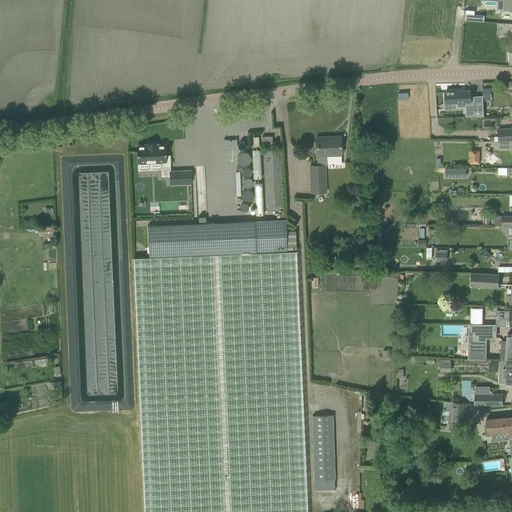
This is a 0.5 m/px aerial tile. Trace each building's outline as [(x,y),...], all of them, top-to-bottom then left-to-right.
[(511,0),(493,0),(494,0),(503,1),(502,10),(511,10),(511,0)] [(466,10),(465,20),(474,21),(474,10),(466,10)] [(498,23),(497,34),(511,34),(511,24),(506,24),(506,23),(498,23)] [(470,90),(445,92),(445,100),(446,103),(454,102),(454,103),(456,102),(457,108),(465,107),(466,116),(484,115),(483,95),(482,95),(482,96),(471,96),(470,90)] [(511,127),(504,128),(498,128),(499,142),(503,141),(511,140),(511,127)] [(317,166),(309,166),(311,193),(326,192),(325,166),(327,166),(327,163),(341,163),(340,155),(340,153),(343,153),(343,140),(340,140),(340,138),(327,139),(327,137),(316,138),(317,166)] [(136,147),(137,164),(161,163),(161,168),(169,167),(169,156),(165,156),(164,145),(155,146),(155,144),(145,145),(145,146),(136,147)] [(251,179),(263,178),(262,149),(250,149),(251,179)] [(262,150),(265,206),(283,206),(281,150),(262,150)] [(469,164),(478,164),(478,150),(468,150),(469,164)] [(190,171),(169,171),(170,184),(191,183),(190,171)] [(233,172),(232,177),(230,177),(229,190),(240,190),(241,178),(239,178),(239,173),(233,172)] [(263,181),(254,181),(253,215),(262,215),(263,181)] [(502,226),(508,226),(511,225),(511,218),(511,216),(502,216),(502,226)] [(306,511),(295,231),(285,231),(285,220),(147,226),(148,257),(133,258),(140,415),(143,511),(306,511)] [(436,260),(447,260),(447,250),(436,250),(436,260)] [(471,287),(498,288),(498,275),(471,273),(471,287)] [(509,326),(511,326),(511,310),(499,311),(499,319),(507,319),(509,320),(509,326)] [(495,337),(496,324),(491,324),(482,324),(469,324),(469,326),(469,345),(485,345),(486,337),(490,337),(495,337)] [(511,360),(511,334),(508,334),(507,341),(502,341),(501,342),(501,353),(507,353),(506,360),(511,360)] [(507,373),(507,383),(511,383),(511,360),(506,360),(500,360),(500,373),(507,373)] [(474,405),(502,406),(502,394),(475,393),(474,405)] [(376,395),(375,403),(384,404),(385,396),(376,395)] [(449,410),(447,423),(468,425),(469,416),(466,416),(467,403),(452,402),(451,410),(449,410)] [(314,480),(315,491),(334,490),(334,479),(332,415),(311,416),(314,480)] [(511,430),(511,424),(511,416),(486,420),(486,419),(487,433),(488,433),(488,434),(506,431),(511,430)]
